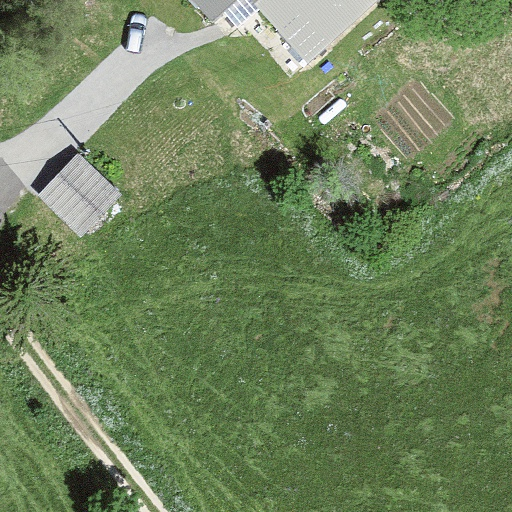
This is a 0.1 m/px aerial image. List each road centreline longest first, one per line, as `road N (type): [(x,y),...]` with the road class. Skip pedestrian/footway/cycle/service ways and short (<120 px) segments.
road 1 (track): [(0,306),(153,511)]
road 2 (unclassified): [(143,48),(0,178)]
